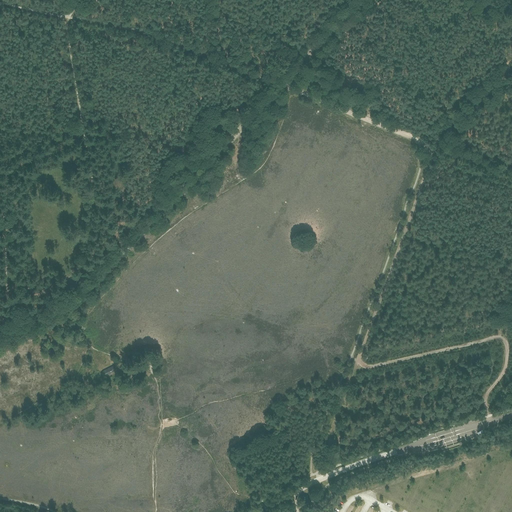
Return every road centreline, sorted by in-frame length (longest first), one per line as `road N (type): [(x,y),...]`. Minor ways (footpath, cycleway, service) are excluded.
road 1 (track): [(321,478),(320,460),(430,154),(425,143),(284,83)]
road 2 (track): [(0,344),(91,289),(360,0)]
road 3 (track): [(66,17),(94,208),(73,300)]
road 4 (track): [(15,331),(3,275),(2,180),(16,161),(83,133)]
road 5 (unclassified): [(296,508),(298,490),(310,482),(511,415)]
road 6 (track): [(490,421),(487,390),(507,358),(498,338),(356,364)]
road 7 (track): [(66,17),(151,31),(279,84)]
